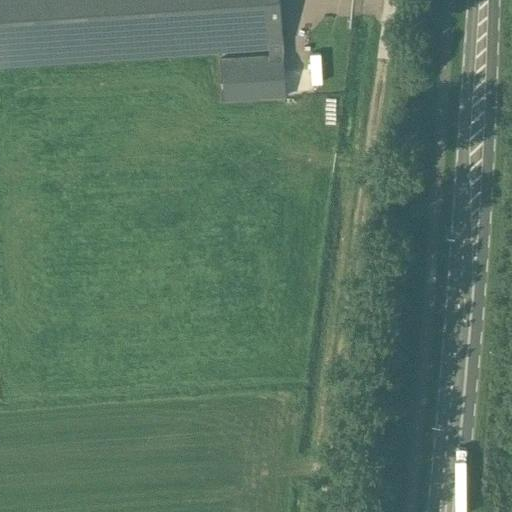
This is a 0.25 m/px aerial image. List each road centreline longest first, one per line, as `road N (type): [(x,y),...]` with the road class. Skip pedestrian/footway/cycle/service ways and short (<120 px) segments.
road 1 (tertiary): [(444,511),(485,0)]
road 2 (track): [(381,57),(327,470)]
